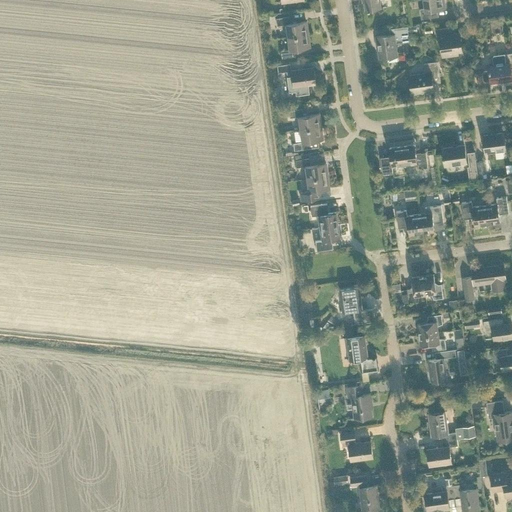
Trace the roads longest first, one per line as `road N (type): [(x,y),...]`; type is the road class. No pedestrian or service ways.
road 1 (residential): [(406,511),(389,424),(397,384),(380,264)]
road 2 (residential): [(363,121),(381,126),(511,110)]
road 3 (residential): [(380,264),(511,245)]
road 4 (residential): [(363,121),(340,0)]
